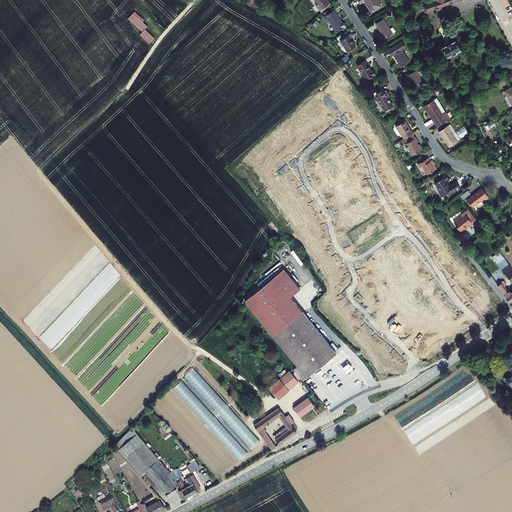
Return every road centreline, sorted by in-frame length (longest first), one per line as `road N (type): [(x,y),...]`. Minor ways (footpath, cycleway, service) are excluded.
road 1 (track): [(305,429),(288,406),(168,325),(55,191),(152,48),(197,0)]
road 2 (tertiary): [(511,317),(379,406),(178,511)]
road 3 (residential): [(511,187),(441,155),(343,0)]
